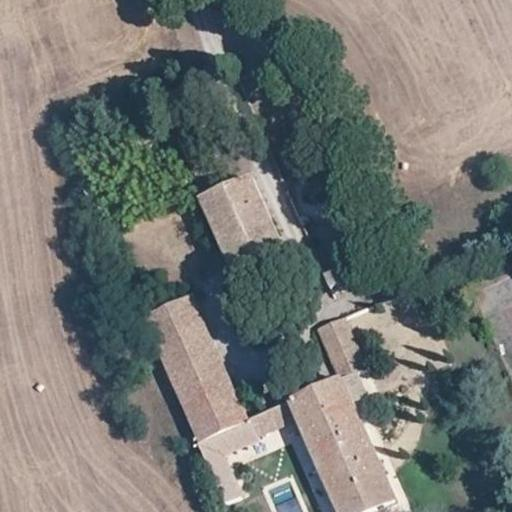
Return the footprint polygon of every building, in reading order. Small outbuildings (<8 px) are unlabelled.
[(198,127),(153,144),(161,165),(206,145),(198,127)] [(291,256),(309,249),(272,158),(254,165),(291,256)] [(203,197),(228,256),(235,273),(237,272),(282,252),(250,177),(203,197)] [(228,256),(191,272),(205,302),(243,286),(237,272),(235,273),(228,256)] [(324,275),(334,294),(349,286),(339,267),(324,275)] [(194,300),(146,323),(199,447),(217,440),(249,426),(194,300)] [(367,371),(345,321),(321,331),(341,386),(357,376),(367,371)] [(357,376),(341,386),(249,426),(256,440),(258,442),(301,426),(340,511),(381,511),(397,505),(354,405),(368,400),(357,376)] [(408,415),(395,445),(409,452),(423,422),(408,415)] [(217,440),(224,455),(256,440),(249,426),(217,440)] [(194,449),(222,508),(243,498),(224,455),(217,440),(199,447),(194,449)]
